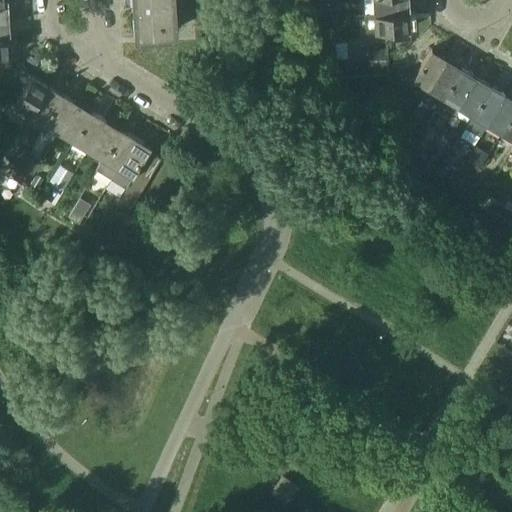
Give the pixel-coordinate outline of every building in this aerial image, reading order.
[(173,0),(128,0),(129,5),(131,5),(133,32),(175,30),(173,0)] [(407,0),(371,0),(372,12),(408,9),(407,0)] [(7,2),(0,2),(0,20),(8,20),(7,2)] [(409,28),(408,9),(372,12),(372,13),(363,13),(364,31),(374,30),(374,31),(382,30),(382,35),(399,34),(399,29),(409,28)] [(8,20),(0,20),(0,37),(9,37),(8,20)] [(9,37),(0,37),(0,66),(11,65),(9,37)] [(385,71),(384,48),(366,48),(368,72),(385,71)] [(430,48),(412,79),(427,88),(446,57),(430,48)] [(446,57),(427,88),(441,96),(459,65),(446,57)] [(459,65),(441,96),(455,105),(473,74),(459,65)] [(13,105),(29,114),(47,83),(32,74),(13,105)] [(473,74),(455,105),(471,114),(489,84),(473,74)] [(62,92),(47,83),(29,114),(43,123),(62,92)] [(471,114),(465,124),(479,132),(485,123),(504,92),(489,84),(471,114)] [(76,101),(62,92),(43,123),(58,132),(76,101)] [(511,97),(504,92),(485,123),(501,132),(511,113),(511,97)] [(91,110),(76,101),(58,132),(72,140),(91,110)] [(106,119),(91,110),(72,140),(87,150),(106,119)] [(511,113),(501,132),(511,139),(511,113)] [(120,128),(106,119),(87,150),(101,158),(120,128)] [(135,136),(120,128),(101,158),(95,168),(110,178),(135,136)] [(150,146),(135,136),(110,178),(125,187),(147,150),(150,146)] [(147,150),(125,187),(116,200),(129,208),(160,158),(147,150)] [(270,493),(285,504),(296,489),(281,478),(270,493)]
